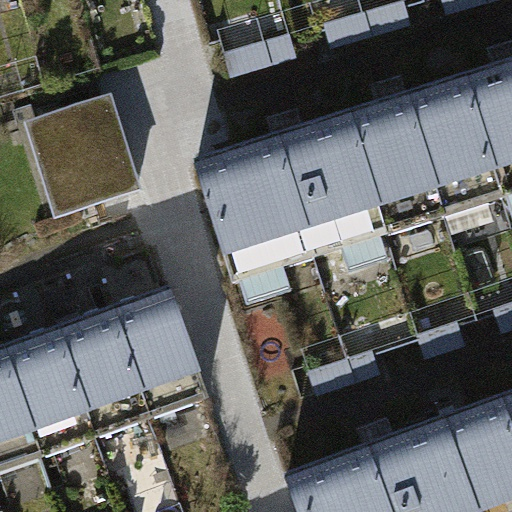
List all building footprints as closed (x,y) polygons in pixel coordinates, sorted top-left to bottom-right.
[(511,67),(469,81),(506,199),(511,197),(511,67)] [(469,81),(333,123),(370,241),(506,199),(469,81)] [(114,98),(27,124),(56,219),(143,193),(114,98)] [(333,123),(197,164),(233,283),(370,241),(333,123)] [(173,289),(117,309),(157,422),(213,401),(173,289)] [(117,309),(60,329),(101,442),(157,422),(117,309)] [(60,329),(4,350),(44,462),(101,442),(60,329)] [(4,350),(0,351),(0,477),(44,462),(4,350)] [(511,511),(511,399),(401,440),(427,511),(511,511)] [(427,511),(401,440),(283,483),(293,511),(427,511)]
